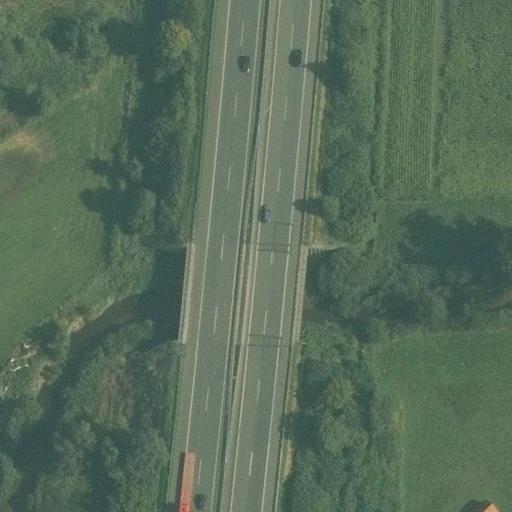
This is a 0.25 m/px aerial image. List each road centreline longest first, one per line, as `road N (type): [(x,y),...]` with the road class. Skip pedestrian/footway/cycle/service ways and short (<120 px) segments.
road 1 (motorway): [(244,0),(195,511)]
road 2 (motorway): [(246,511),(294,0)]
